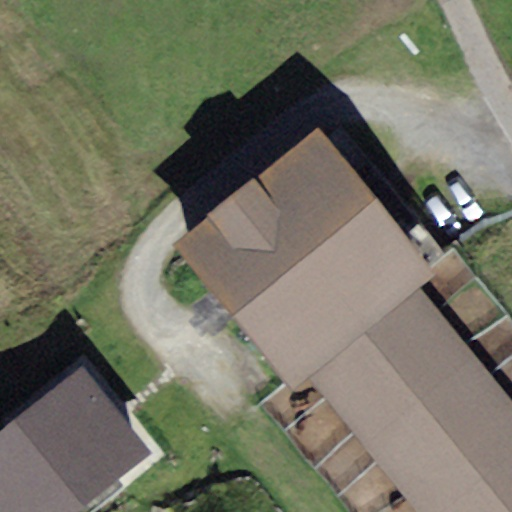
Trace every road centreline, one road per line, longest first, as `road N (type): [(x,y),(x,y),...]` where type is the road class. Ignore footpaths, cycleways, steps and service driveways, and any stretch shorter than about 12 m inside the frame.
road 1 (unknown): [(511,161),(413,118),(360,108),(321,117),(285,138),(193,215),(153,263),(158,290),(210,368)]
road 2 (track): [(511,111),(444,0)]
